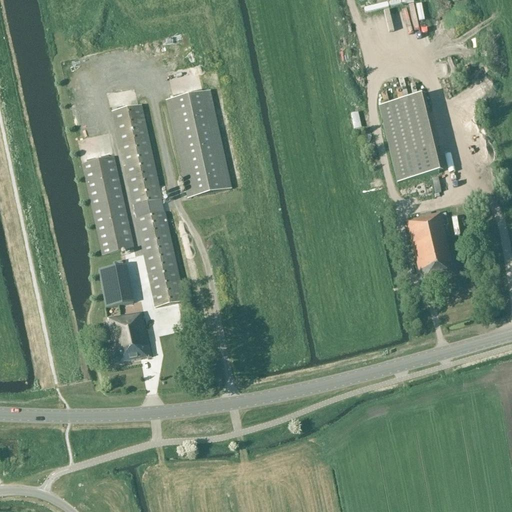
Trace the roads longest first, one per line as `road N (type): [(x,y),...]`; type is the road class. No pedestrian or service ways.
road 1 (secondary): [(155,414),(318,389),(511,337)]
road 2 (secondary): [(155,414),(0,414)]
